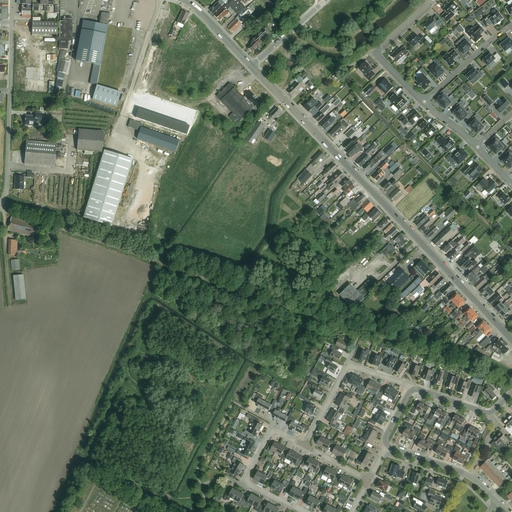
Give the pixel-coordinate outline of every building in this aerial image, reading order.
[(0,0),(0,19),(8,19),(8,7),(8,1),(8,0),(0,0)] [(20,0),(20,4),(22,4),(22,14),(30,15),(31,9),(27,9),(27,4),(30,5),(30,0),(20,0)] [(224,8),(216,16),(220,21),(223,18),(224,18),(229,13),(228,13),(230,12),(228,10),(231,7),(239,15),(246,8),(241,2),(238,5),(233,0),(232,0),(229,4),(228,4),(224,8)] [(446,6),(443,9),(446,12),(442,16),(447,22),(454,15),(452,12),(458,7),(456,5),(457,4),(455,2),(454,3),(452,1),(448,4),(447,3),(445,5),(446,6)] [(218,2),(210,10),(214,14),(222,6),(218,2)] [(251,14),(256,10),(251,5),(236,19),(237,19),(239,21),(249,11),(251,13),(251,14)] [(184,25),(189,14),(182,11),(177,22),(184,25)] [(108,25),(110,14),(103,12),(101,13),(99,24),(83,21),(75,60),(93,64),(90,84),(97,85),(100,68),(108,25)] [(272,21),(278,15),(276,13),(270,19),(272,21)] [(504,19),(499,13),(492,18),(490,16),(482,22),(487,28),(492,24),(494,26),(497,24),(497,25),(501,22),(501,21),(504,19)] [(437,27),(442,22),(436,16),(433,18),(432,17),(429,20),(429,21),(424,26),(425,26),(425,27),(426,28),(427,28),(429,32),(436,25),(437,27)] [(63,18),(63,21),(60,21),(60,37),(59,49),(68,49),(68,41),(72,41),(73,18),(71,17),(67,17),(67,18),(63,18)] [(242,25),(239,21),(237,19),(228,27),(229,28),(228,29),(231,32),(233,31),(233,32),(242,25)] [(32,21),(32,34),(57,35),(57,22),(32,21)] [(474,28),(467,33),(476,43),(482,37),(480,35),(480,33),(483,30),(479,25),(475,29),(474,28)] [(250,44),(251,45),(248,48),(252,52),(262,43),(261,42),(269,34),(264,30),(250,44)] [(419,38),(415,33),(411,37),(410,36),(406,39),(413,47),(418,42),(421,45),(426,40),(421,35),(419,38)] [(465,36),(462,38),(465,42),(458,48),(463,54),(471,47),(466,42),(469,40),(465,36)] [(503,41),(498,45),(502,50),(503,50),(505,52),(510,48),(511,50),(511,49),(511,41),(509,38),(504,42),(503,41)] [(400,59),(400,57),(404,54),(405,55),(408,53),(403,47),(401,50),(399,48),(394,52),(394,53),(391,55),(394,58),(394,59),(397,62),(400,59)] [(448,53),(442,58),(450,67),(452,65),(453,65),(454,64),(454,63),(455,62),(453,59),(454,57),(455,58),(458,55),(454,50),(449,55),(448,53)] [(494,57),(491,54),(488,56),(486,58),(483,61),(483,62),(485,65),(486,64),(487,66),(493,61),(496,63),(501,58),(497,54),(494,57)] [(62,60),(62,59),(59,58),(56,71),(66,74),(69,62),(62,60)] [(361,66),(358,68),(366,76),(365,77),(369,81),(376,74),(372,71),(373,69),(365,61),(363,64),(363,63),(360,65),(361,66)] [(436,64),(429,70),(437,78),(444,72),(436,64)] [(424,90),(429,86),(428,85),(430,83),(425,77),(428,74),(422,68),(419,71),(423,74),(416,80),(419,83),(418,84),(418,87),(421,87),(424,90)] [(474,69),(466,76),(470,82),(479,74),(481,76),(483,74),(479,70),(477,72),(474,69)] [(305,72),(300,77),(303,81),(302,82),(303,82),(305,84),(309,80),(307,78),(307,77),(309,76),(305,72)] [(392,88),(387,82),(388,82),(385,79),(378,86),(381,90),(382,89),(386,94),(392,88)] [(500,83),(505,89),(509,85),(504,79),(500,83)] [(230,83),(217,96),(220,100),(218,102),(223,107),(225,105),(233,113),(230,117),(237,125),(257,106),(260,109),(265,104),(261,101),(261,102),(251,92),(245,98),(234,86),(232,84),(232,85),(230,83)] [(297,83),(288,91),(293,96),(302,88),(299,85),(297,83)] [(376,88),(372,84),(365,92),(368,95),(376,88)] [(116,107),(120,93),(96,85),(92,99),(116,107)] [(440,104),(441,105),(449,97),(447,95),(448,94),(444,90),(440,94),(442,96),(437,101),(437,102),(439,105),(440,104)] [(399,98),(395,94),(389,100),(393,104),(399,110),(407,102),(401,96),(399,98)] [(329,95),(323,100),(326,103),(331,98),(329,95)] [(486,96),(483,99),(490,106),(493,103),(486,96)] [(457,102),(453,98),(451,100),(449,97),(441,105),(442,106),(441,107),(444,109),(445,109),(450,105),(452,107),(457,102)] [(307,103),(304,107),(309,113),(313,109),(313,108),(315,107),(317,109),(322,105),(321,103),(320,102),(319,102),(318,104),(315,101),(313,98),(310,101),(308,103),(307,103)] [(341,102),(339,99),(333,104),(336,107),(341,102)] [(510,105),(505,99),(502,102),(501,101),(495,107),(498,110),(497,110),(500,114),(501,113),(501,114),(505,110),(504,110),(510,105)] [(457,117),(465,110),(463,107),(465,105),(461,101),(456,106),(458,108),(453,113),(454,114),(453,114),(456,117),(457,117)] [(319,122),(320,121),(325,116),(323,115),(331,108),(328,104),(320,112),(321,112),(315,118),(319,122)] [(138,108),(135,118),(186,135),(189,126),(138,108)] [(275,119),(282,112),(277,108),(271,115),(272,116),(269,118),(273,122),(276,120),(275,119)] [(344,109),(340,113),(343,117),(348,113),(344,109)] [(421,117),(415,110),(410,115),(406,118),(404,116),(400,120),(405,126),(409,122),(412,126),(421,117)] [(465,110),(457,117),(458,118),(457,119),(460,122),(461,121),(462,122),(467,117),(469,119),(473,115),(469,110),(468,112),(465,110)] [(36,126),(37,121),(41,122),(42,113),(36,113),(35,117),(26,116),(25,125),(36,126)] [(473,129),(473,130),(481,122),(479,120),(481,118),(476,114),(472,118),(474,121),(469,126),(470,126),(469,127),(472,130),(473,129)] [(330,116),(320,125),(324,129),(325,128),(326,129),(336,119),(335,118),(333,117),(332,118),(330,116)] [(334,131),(330,134),(334,139),(337,135),(338,136),(346,128),(342,124),(346,120),(344,119),(333,130),(334,131)] [(179,141),(141,127),(142,124),(130,120),(128,127),(139,131),(137,139),(175,152),(179,141)] [(430,125),(425,121),(419,127),(423,132),(424,134),(424,135),(426,137),(427,137),(428,138),(437,130),(431,124),(430,125)] [(253,144),(265,126),(258,122),(246,140),(253,144)] [(490,127),(486,122),(483,124),(481,122),(473,130),(474,131),(473,131),(476,134),(477,134),(478,134),(483,129),(485,131),(490,127)] [(104,131),(79,129),(77,150),(102,152),(104,131)] [(271,143),(276,135),(269,130),(264,138),(271,143)] [(411,132),(406,137),(411,142),(416,137),(411,132)] [(489,147),(488,148),(491,151),(491,150),(492,151),(502,141),(499,143),(498,141),(500,139),(496,135),(491,139),(494,142),(488,147),(489,147)] [(446,140),(442,136),(436,141),(441,145),(440,146),(446,152),(454,144),(453,142),(452,140),(451,140),(449,138),(446,140)] [(352,140),(344,147),(348,151),(354,145),(356,144),(355,143),(359,140),(356,138),(353,141),(352,140)] [(57,143),(26,141),(24,165),(54,167),(57,143)] [(493,151),(492,152),(495,155),(495,154),(496,155),(501,150),(503,152),(508,148),(502,141),(492,151),(493,151)] [(348,151),(347,153),(352,158),(356,154),(357,155),(360,151),(363,148),(362,146),(362,147),(358,143),(355,146),(354,145),(348,151)] [(367,155),(376,146),(373,143),(364,152),(367,155)] [(396,150),(391,144),(384,151),(389,157),(396,150)] [(424,149),(421,152),(424,156),(428,159),(432,156),(428,152),(424,149)] [(112,226),(118,206),(133,159),(104,150),(83,217),(112,226)] [(503,162),(502,163),(505,165),(506,165),(511,159),(511,153),(511,152),(510,150),(505,154),(508,156),(502,161),(503,162)] [(321,151),(320,152),(313,160),(314,161),(311,164),(314,167),(325,155),(321,151)] [(464,153),(461,151),(459,153),(458,153),(455,156),(456,156),(455,157),(451,154),(446,159),(452,165),(455,161),(459,165),(460,164),(461,165),(464,162),(463,161),(468,156),(465,152),(464,153)] [(361,167),(370,159),(365,154),(357,161),(358,162),(357,163),(361,167)] [(366,171),(367,171),(370,168),(371,169),(383,158),(379,154),(364,168),(365,169),(364,169),(366,171)] [(383,171),(389,165),(385,162),(379,167),(381,169),(373,177),(374,179),(376,182),(377,181),(377,182),(380,179),(381,180),(384,177),(383,176),(385,174),(383,171)] [(474,179),(479,175),(478,173),(482,170),(475,163),(470,168),(467,165),(461,170),(466,175),(469,173),(474,179)] [(329,176),(337,168),(334,164),(322,174),(325,177),(328,174),(329,176)] [(401,166),(392,174),(396,177),(402,172),(401,170),(403,168),(401,166)] [(425,176),(428,173),(421,166),(418,169),(425,176)] [(309,172),(307,169),(306,169),(298,178),(304,184),(313,175),(309,172)] [(339,176),(343,173),(342,173),(342,172),(341,172),(340,171),(330,181),(331,181),(327,185),(329,186),(333,183),(336,180),(340,177),(339,176)] [(329,191),(345,176),(344,176),(344,175),(343,173),(339,176),(340,177),(336,180),(333,183),(329,186),(327,188),(329,191)] [(15,189),(24,190),(24,177),(15,176),(15,189)] [(451,181),(455,185),(459,181),(455,177),(451,181)] [(345,189),(351,182),(348,179),(342,185),(341,184),(337,188),(339,189),(342,186),(345,189)] [(393,187),(398,183),(394,179),(390,183),(388,181),(382,186),(386,191),(392,185),(393,187)] [(484,179),(475,187),(480,192),(483,188),(489,194),(497,185),(491,179),(488,183),(484,179)] [(345,193),(338,199),(341,202),(340,204),(344,208),(351,201),(346,196),(347,195),(356,187),(352,183),(344,191),(345,193)] [(398,188),(390,196),(391,197),(390,198),(393,201),(394,200),(395,201),(403,194),(398,188)] [(323,192),(316,199),(320,203),(327,196),(323,192)] [(497,193),(492,198),(495,200),(496,200),(498,201),(500,199),(505,205),(508,203),(511,201),(510,200),(511,200),(508,196),(507,197),(503,193),(499,196),(497,193)] [(363,195),(356,202),(354,200),(348,205),(350,208),(353,205),(356,209),(360,205),(367,199),(363,195)] [(361,206),(363,208),(358,213),(360,215),(365,210),(367,212),(374,206),(368,200),(361,206)] [(321,216),(327,210),(322,206),(317,212),(321,216)] [(429,214),(431,216),(437,210),(433,206),(431,208),(433,210),(429,214)] [(452,208),(445,215),(448,218),(451,215),(452,216),(456,212),(452,208)] [(362,219),(363,220),(365,221),(368,218),(370,217),(372,219),(374,221),(382,214),(377,209),(371,213),(370,212),(362,219)] [(419,228),(429,219),(425,215),(415,224),(419,228)] [(334,230),(347,218),(344,216),(332,228),(334,230)] [(34,235),(37,225),(31,224),(32,222),(11,217),(8,230),(23,234),(30,235),(31,234),(34,235)] [(386,219),(378,226),(382,230),(390,223),(386,219)] [(423,232),(433,223),(429,219),(419,228),(423,232)] [(386,234),(394,227),(390,223),(382,230),(386,234)] [(429,239),(439,230),(435,226),(425,235),(429,239)] [(449,227),(433,242),(437,246),(445,239),(446,240),(454,232),(449,228),(449,227)] [(392,238),(399,232),(395,228),(384,238),(387,240),(391,237),(392,238)] [(398,244),(405,238),(401,234),(394,240),(398,244)] [(459,245),(465,239),(462,236),(456,241),(459,245)] [(474,244),(479,240),(475,236),(470,240),(474,244)] [(401,248),(408,242),(405,238),(398,244),(401,248)] [(17,255),(17,240),(9,240),(8,255),(17,255)] [(446,254),(456,245),(452,240),(442,250),(442,251),(443,252),(444,252),(446,254)] [(455,250),(458,254),(460,252),(460,251),(465,246),(462,243),(455,250)] [(462,253),(470,246),(468,243),(465,246),(460,251),(460,252),(462,253)] [(390,252),(395,248),(392,245),(392,246),(390,244),(386,247),(390,252)] [(481,253),(477,249),(478,249),(474,245),(463,254),(466,257),(458,264),(464,270),(467,268),(470,271),(477,263),(474,260),(481,253)] [(451,261),(458,254),(455,250),(447,257),(451,261)] [(12,270),(20,269),(19,259),(11,260),(12,270)] [(423,277),(431,270),(422,261),(415,268),(423,277)] [(479,270),(481,268),(479,266),(466,278),(470,281),(480,272),(479,270)] [(396,291),(410,278),(400,268),(387,281),(396,291)] [(432,285),(441,276),(441,275),(439,273),(439,274),(437,272),(433,276),(432,276),(431,277),(431,279),(428,281),(432,285)] [(480,272),(470,281),(473,285),(480,278),(481,277),(480,276),(480,275),(481,273),(480,272)] [(490,283),(494,279),(489,273),(483,278),(483,277),(474,286),(478,290),(488,281),(490,283)] [(501,278),(504,275),(503,273),(501,274),(500,276),(499,275),(495,279),(499,282),(502,279),(501,278)] [(15,300),(26,299),(23,275),(13,276),(15,300)] [(401,301),(423,280),(419,277),(413,283),(414,284),(399,299),(401,301)] [(442,285),(446,281),(442,277),(432,287),(434,290),(436,288),(438,289),(441,286),(441,287),(442,285)] [(364,297),(375,286),(369,280),(358,291),(351,284),(340,295),(354,309),(365,298),(364,297)] [(510,286),(509,286),(506,283),(502,287),(507,292),(511,289),(510,287),(511,287),(511,286),(511,283),(509,285),(510,286)] [(440,298),(443,295),(444,296),(448,293),(449,293),(450,292),(450,291),(453,288),(449,284),(440,292),(437,295),(440,298)] [(425,290),(420,285),(412,294),(416,298),(425,290)] [(487,300),(495,293),(492,290),(494,289),(491,286),(490,288),(487,285),(480,292),(487,300)] [(375,300),(382,294),(376,288),(370,294),(375,300)] [(510,303),(511,300),(511,289),(507,293),(511,298),(503,305),(501,303),(495,308),(499,313),(510,303)] [(493,306),(502,298),(498,293),(489,302),(493,306)] [(452,306),(460,298),(456,294),(450,299),(454,303),(452,304),(451,305),(452,306)] [(454,308),(456,306),(459,308),(465,302),(460,298),(452,306),(454,308)] [(511,304),(510,303),(499,313),(503,317),(508,313),(510,316),(511,313),(511,311),(511,310),(509,312),(507,310),(511,305),(511,304)] [(465,320),(474,312),(470,307),(464,313),(466,316),(464,318),(465,320)] [(453,319),(459,312),(456,310),(449,316),(452,319),(453,319)] [(455,321),(461,315),(459,312),(453,319),(455,321)] [(474,312),(465,320),(466,320),(464,321),(466,323),(470,320),(472,322),(478,316),(474,312)] [(474,338),(487,325),(483,321),(477,327),(480,329),(475,334),(474,333),(472,336),(474,338)] [(485,335),(491,329),(487,325),(474,338),(476,341),(484,334),(485,335)] [(468,333),(469,335),(476,328),(474,326),(468,331),(469,332),(468,333)] [(345,350),(348,344),(342,341),(344,338),(338,335),(337,338),(339,339),(336,345),(345,350)] [(487,338),(480,345),(483,348),(491,341),(487,338)] [(504,355),(509,350),(506,346),(507,345),(503,341),(502,342),(499,340),(494,345),(495,345),(492,348),(496,352),(495,352),(496,353),(497,353),(498,355),(499,354),(500,355),(502,353),(504,355)] [(330,345),(328,348),(333,350),(330,356),(339,361),(342,355),(336,352),(338,349),(330,345)] [(368,356),(370,350),(367,349),(366,351),(360,349),(357,359),(363,361),(365,355),(368,356)] [(383,355),(380,354),(379,356),(373,354),(370,364),(376,366),(378,359),(381,360),(383,355)] [(327,358),(323,356),(322,359),(326,361),(330,363),(327,368),(332,371),(331,372),(335,374),(338,367),(332,364),(333,361),(327,358)] [(395,364),(398,358),(395,357),(394,359),(389,356),(386,360),(383,365),(389,368),(392,362),(395,364)] [(406,370),(410,364),(407,363),(406,365),(400,362),(395,371),(400,374),(404,368),(406,370)] [(421,371),(423,365),(420,364),(419,366),(413,364),(410,374),(416,376),(418,370),(421,371)] [(436,370),(433,369),(432,371),(426,369),(423,379),(429,381),(431,374),(434,375),(436,370)] [(320,371),(317,370),(315,373),(318,375),(319,374),(323,376),(319,384),(326,388),(327,386),(328,386),(331,380),(324,377),(326,374),(320,371)] [(438,371),(434,382),(440,385),(442,380),(442,379),(443,378),(446,379),(448,373),(445,372),(444,373),(440,372),(438,371)] [(353,386),(358,377),(353,374),(350,378),(348,377),(344,383),(347,385),(348,383),(353,386)] [(457,384),(460,376),(457,375),(456,378),(450,375),(446,387),(452,389),(454,383),(457,384)] [(361,392),(364,386),(361,385),(364,380),(358,377),(353,386),(359,389),(358,390),(360,392),(361,392)] [(371,392),(376,383),(371,380),(366,388),(364,386),(361,392),(362,393),(363,393),(366,389),(371,392)] [(469,389),(472,381),(468,380),(467,383),(461,380),(457,392),(464,394),(465,388),(469,389)] [(378,398),(381,393),(378,391),(381,386),(376,383),(371,392),(376,395),(375,396),(378,398)] [(316,399),(320,401),(324,394),(317,390),(319,387),(313,384),(311,387),(316,389),(313,395),(317,397),(316,399)] [(480,384),(480,386),(479,387),(473,384),(469,396),(475,398),(478,391),(481,393),(483,385),(480,384)] [(492,401),(497,396),(493,392),(495,390),(489,384),(485,388),(487,389),(484,392),(492,401)] [(389,398),(394,389),(388,386),(384,394),(381,393),(378,398),(381,399),(383,395),(389,398)] [(396,397),(399,392),(394,389),(389,398),(394,401),(393,403),(395,404),(399,398),(396,397)] [(352,399),(353,396),(348,393),(346,396),(341,393),(338,399),(347,404),(350,398),(352,399)] [(253,402),(256,403),(259,405),(257,407),(262,409),(266,402),(262,400),(263,397),(257,394),(253,402)] [(310,411),(313,413),(317,407),(310,403),(312,401),(306,398),(304,400),(309,403),(304,412),(308,414),(310,411)] [(344,409),(347,404),(338,399),(335,404),(340,407),(339,410),(344,412),(346,410),(344,409)] [(276,403),(277,402),(274,400),(272,405),(266,402),(262,409),(266,411),(267,409),(272,412),(276,403)] [(421,412),(425,405),(420,402),(417,408),(414,407),(411,413),(414,414),(416,410),(421,412)] [(426,413),(430,407),(425,405),(421,412),(425,415),(423,419),(426,420),(429,415),(426,413)] [(385,420),(388,414),(382,412),(384,409),(378,406),(377,409),(378,410),(376,415),(385,420)] [(439,418),(443,411),(438,408),(434,414),(432,413),(429,419),(432,420),(434,416),(439,418)] [(344,412),(339,410),(338,412),(332,409),(329,415),(338,420),(341,414),(343,415),(344,412)] [(278,421),(282,413),(276,410),(273,415),(275,416),(274,419),(278,421)] [(444,427),(447,421),(444,420),(448,413),(443,411),(439,418),(436,423),(441,425),(444,427)] [(288,423),(293,413),(291,412),(288,417),(282,413),(278,421),(282,423),(283,421),(288,423)] [(294,432),(298,425),(294,423),(292,422),(294,418),(292,417),(293,413),(288,423),(288,424),(290,425),(289,427),(292,428),(290,430),(294,432)] [(252,426),(260,431),(263,425),(257,422),(258,420),(248,414),(247,417),(251,420),(250,422),(253,423),(252,426)] [(456,425),(460,417),(455,414),(452,421),(450,419),(447,425),(449,426),(452,422),(456,425)] [(336,425),(338,420),(329,415),(327,420),(332,423),(330,426),(336,429),(337,426),(336,425)] [(382,425),(385,420),(376,415),(373,420),(371,420),(370,422),(375,425),(376,423),(382,425)] [(462,426),(465,419),(460,417),(456,425),(461,427),(459,431),(461,433),(464,427),(462,426)] [(511,436),(511,423),(507,419),(503,423),(508,428),(506,430),(510,434),(511,436)] [(413,426),(411,425),(406,422),(403,428),(406,429),(402,435),(407,438),(412,430),(413,426)] [(298,425),(294,432),(299,435),(300,432),(302,434),(303,432),(306,433),(309,427),(304,424),(302,427),(298,425)] [(366,433),(375,438),(378,432),(373,430),(375,427),(368,424),(367,427),(369,428),(366,433)] [(257,436),(260,431),(252,426),(249,432),(246,430),(244,433),(250,436),(251,433),(257,436)] [(471,436),(475,428),(470,426),(467,432),(465,431),(462,436),(464,438),(467,433),(471,436)] [(418,436),(421,430),(416,428),(414,431),(412,430),(407,438),(412,440),(415,434),(418,436)] [(477,437),(480,431),(475,428),(471,436),(476,438),(474,443),(476,444),(479,438),(477,437)] [(510,442),(511,439),(508,435),(506,437),(501,432),(497,436),(503,442),(507,438),(510,442)] [(322,447),(326,439),(321,436),(322,435),(319,433),(317,439),(319,440),(317,445),(322,447)] [(367,441),(371,443),(372,443),(375,438),(366,433),(363,438),(361,437),(360,440),(366,443),(367,442),(367,441)] [(422,449),(426,441),(424,440),(425,436),(421,434),(418,439),(421,440),(417,446),(422,449)] [(501,452),(503,450),(507,446),(503,442),(497,436),(493,440),(498,445),(496,447),(501,452)] [(244,447),(252,451),(255,446),(249,443),(251,440),(245,437),(244,440),(247,442),(244,447)] [(433,447),(436,442),(428,438),(426,441),(422,449),(427,452),(430,446),(433,447)] [(332,447),(335,442),(332,440),(331,442),(326,439),(322,447),(327,450),(329,446),(332,447)] [(440,455),(444,447),(441,446),(443,442),(439,440),(436,445),(438,447),(435,452),(440,455)] [(276,453),(280,445),(275,442),(272,447),(270,445),(267,450),(270,452),(271,450),(276,453)] [(337,456),(342,447),(337,445),(338,443),(335,442),(332,447),(335,448),(332,453),(337,456)] [(337,456),(338,456),(342,459),(345,454),(348,455),(350,450),(348,448),(347,450),(345,449),(347,446),(344,444),(342,447),(337,456)] [(283,459),(285,453),(283,452),(285,447),(280,445),(276,453),(281,456),(280,457),(283,459)] [(445,458),(446,456),(448,452),(451,453),(453,448),(449,445),(447,449),(444,447),(440,455),(445,458)] [(458,462),(462,454),(459,452),(461,449),(456,446),(453,452),(456,453),(453,459),(458,462)] [(249,457),(252,451),(244,447),(241,453),(238,451),(236,454),(242,456),(243,454),(249,457)] [(361,456),(370,460),(373,455),(368,453),(369,451),(369,450),(364,447),(362,450),(364,451),(361,456)] [(291,461),(296,453),(290,450),(288,455),(285,453),(283,459),(285,460),(286,459),(291,461)] [(458,462),(462,464),(466,458),(468,459),(471,454),(466,452),(464,455),(462,454),(458,462)] [(298,460),(300,456),(301,456),(296,453),(291,461),(296,464),(295,466),(298,467),(301,462),(298,460)] [(367,465),(370,460),(361,456),(359,461),(357,460),(356,463),(361,466),(361,464),(362,463),(367,465)] [(234,466),(242,471),(245,465),(239,462),(240,460),(235,457),(232,462),(235,464),(234,466)] [(310,468),(315,460),(310,457),(307,462),(305,460),(302,466),(304,467),(305,465),(310,468)] [(489,459),(480,467),(484,471),(493,463),(493,464),(496,462),(494,461),(492,463),(489,459)] [(317,474),(320,469),(318,467),(320,463),(315,460),(310,468),(315,471),(315,473),(317,474)] [(493,463),(484,471),(488,475),(496,467),(497,468),(499,466),(498,464),(496,467),(493,464),(493,463)] [(400,467),(393,464),(389,475),(396,478),(397,476),(403,479),(405,472),(399,470),(400,467)] [(239,476),(242,471),(234,466),(232,470),(229,468),(226,473),(232,476),(233,473),(239,476)] [(259,482),(263,474),(258,471),(260,467),(258,466),(255,471),(257,473),(254,479),(259,482)] [(328,478),(333,469),(327,467),(325,471),(322,470),(319,475),(322,477),(323,475),(328,478)] [(496,467),(488,475),(492,479),(500,471),(501,472),(503,470),(502,468),(499,470),(497,468),(496,467)] [(335,483),(338,478),(335,477),(338,472),(333,469),(328,478),(333,480),(332,482),(333,482),(332,485),(333,486),(334,485),(335,483)] [(504,475),(505,476),(507,474),(503,470),(501,472),(500,471),(492,479),(495,483),(504,475)] [(270,479),(272,474),(270,472),(268,477),(263,474),(259,482),(264,485),(267,478),(270,479)] [(417,484),(421,475),(414,472),(412,477),(409,477),(407,484),(412,485),(413,483),(417,484)] [(276,491),(280,483),(275,480),(277,476),(275,475),(272,480),(274,482),(271,488),(276,491)] [(344,486),(348,478),(343,475),(340,479),(338,478),(335,483),(334,485),(337,487),(339,483),(344,486)] [(504,475),(495,483),(499,487),(507,479),(508,480),(511,478),(509,476),(507,478),(505,476),(504,475)] [(348,478),(344,486),(349,489),(348,490),(351,492),(353,486),(351,485),(353,480),(348,478)] [(446,488),(448,481),(438,478),(436,485),(446,488)] [(433,481),(427,479),(425,486),(428,487),(429,486),(431,487),(433,481)] [(286,488),(289,483),(284,480),(284,481),(283,482),(282,484),(280,483),(276,491),(281,493),(284,487),(286,488)] [(294,497),(298,489),(293,487),(296,483),(293,481),(290,487),(293,488),(289,495),(294,497)] [(392,487),(393,484),(386,481),(385,483),(380,481),(377,487),(386,492),(389,486),(392,487)] [(234,499),(238,491),(233,488),(230,494),(227,493),(224,499),(226,501),(227,500),(229,501),(231,498),(234,499)] [(305,495),(308,489),(305,488),(303,492),(298,489),(294,497),(299,500),(302,493),(305,495)] [(311,506),(315,498),(310,496),(314,489),(311,488),(307,496),(310,497),(306,504),(311,506)] [(244,502),(241,500),(244,494),(238,491),(234,499),(237,501),(236,504),(241,507),(242,505),(243,504),(244,502)] [(440,506),(442,498),(435,496),(436,493),(430,491),(428,496),(431,497),(430,502),(440,506)] [(379,503),(382,496),(374,492),(370,498),(379,503)] [(253,505),(257,497),(251,494),(248,500),(246,498),(244,502),(243,504),(242,505),(245,507),(246,505),(248,506),(249,503),(253,505)] [(426,503),(414,496),(412,500),(416,502),(413,508),(414,508),(420,511),(418,511),(423,511),(427,507),(424,505),(426,503)] [(258,511),(259,511),(262,507),(260,505),(263,500),(257,497),(253,505),(256,507),(254,510),(258,511)] [(316,509),(319,502),(322,504),(325,498),(322,497),(320,501),(315,498),(311,506),(316,509)] [(329,511),(332,507),(327,505),(330,501),(327,499),(324,505),(327,506),(323,511),(329,511)] [(270,511),(274,506),(268,503),(265,509),(262,507),(259,511),(270,511)]
